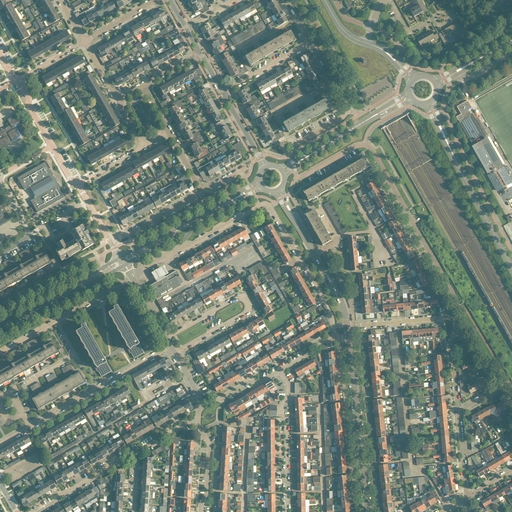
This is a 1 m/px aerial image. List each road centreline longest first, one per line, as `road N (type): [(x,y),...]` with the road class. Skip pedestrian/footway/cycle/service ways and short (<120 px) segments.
road 1 (residential): [(450,316),(451,291),(371,148),(357,145),(303,175)]
road 2 (residential): [(178,248),(264,203),(328,308),(334,338)]
road 3 (residential): [(170,345),(0,443)]
road 4 (residential): [(174,352),(249,310),(246,301),(239,297),(165,337)]
road 5 (tertiary): [(367,511),(348,337)]
road 6 (residential): [(0,253),(29,234),(1,178),(55,146)]
road 7 (residential): [(0,352),(131,277)]
road 8 (residential): [(292,146),(345,111),(309,43)]
road 9 (residential): [(286,511),(280,371)]
road 10 (tertiary): [(347,326),(290,212)]
